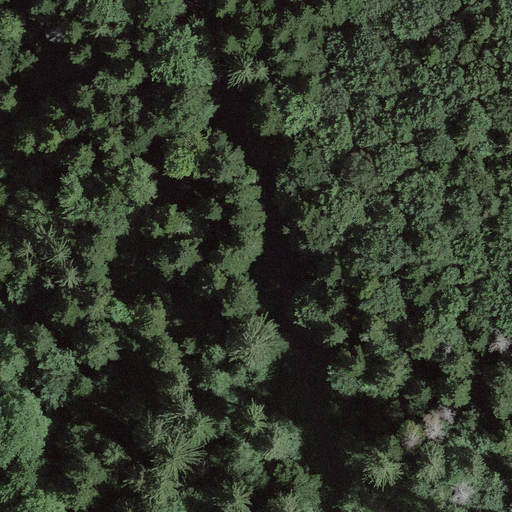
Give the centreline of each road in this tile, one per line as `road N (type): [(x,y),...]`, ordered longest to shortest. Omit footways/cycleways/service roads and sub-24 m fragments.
road 1 (track): [(343,511),(244,137),(191,0)]
road 2 (track): [(124,0),(131,285),(172,426),(187,511)]
